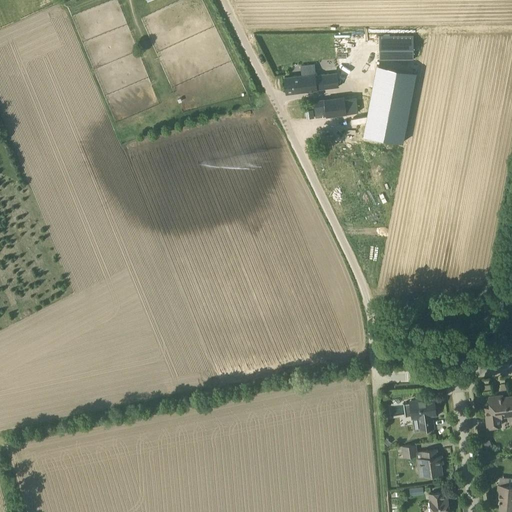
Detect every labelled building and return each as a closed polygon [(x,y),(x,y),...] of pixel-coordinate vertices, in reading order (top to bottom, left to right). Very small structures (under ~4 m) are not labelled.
[(378,35),(379,59),(414,58),(413,34),(378,35)] [(377,68),(367,139),(406,145),(416,74),(377,68)] [(284,77),(286,93),(317,89),(315,76),(315,75),(316,75),(316,73),(284,77)] [(337,73),(328,74),(330,87),(338,86),(337,73)] [(347,113),(345,97),(313,101),(314,111),(316,118),(347,113)] [(511,414),(511,395),(498,398),(498,396),(489,397),(490,407),(485,407),(487,427),(500,425),(499,416),(511,414)] [(419,430),(434,428),(432,414),(436,414),(434,397),(409,401),(410,403),(403,404),(405,416),(411,415),(412,417),(418,416),(419,430)] [(402,445),(403,458),(417,456),(416,452),(415,444),(402,445)] [(421,451),(425,475),(442,472),(440,459),(442,459),(441,455),(437,455),(436,449),(421,451)] [(511,485),(498,484),(496,502),(500,502),(499,508),(511,509),(511,485)] [(445,498),(444,491),(429,493),(430,500),(429,500),(430,511),(449,511),(447,497),(445,498)]
